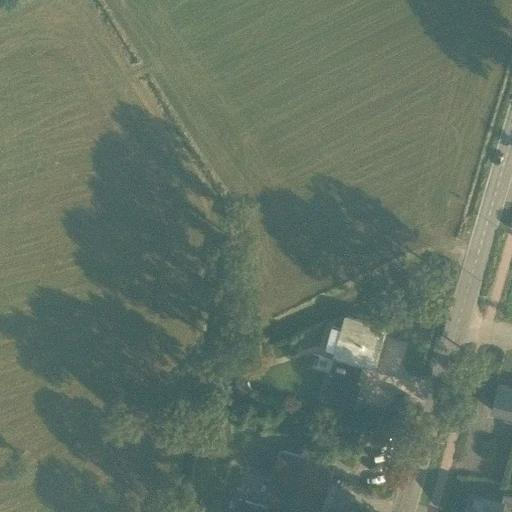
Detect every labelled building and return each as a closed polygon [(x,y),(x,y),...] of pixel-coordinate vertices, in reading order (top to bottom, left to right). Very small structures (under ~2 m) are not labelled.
[(338,356),(333,374),(328,372),(321,398),(355,408),(362,382),(357,380),(363,363),(373,367),(385,328),(343,315),(339,327),(332,325),(325,346),(332,349),(331,353),(338,356)] [(511,385),(498,382),(489,412),(511,418),(511,385)] [(228,421),(211,424),(213,441),(230,438),(228,421)] [(279,448),(265,498),(314,511),(316,511),(331,463),(279,448)] [(511,511),(511,494),(503,493),(501,503),(469,493),(465,508),(463,507),(461,511),(511,511)] [(235,496),(229,511),(265,511),(267,506),(235,496)]
